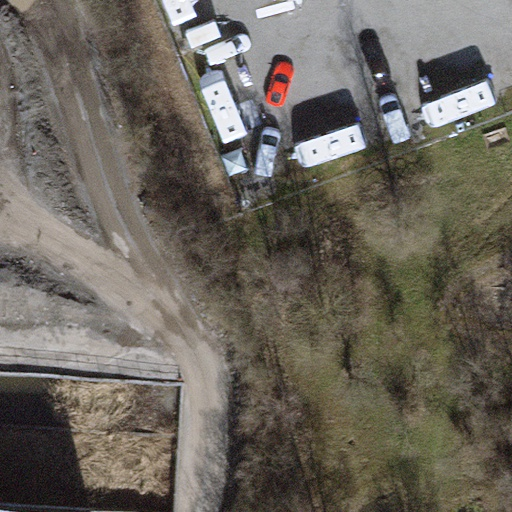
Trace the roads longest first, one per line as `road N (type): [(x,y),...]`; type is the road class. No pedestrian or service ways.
road 1 (unknown): [(52,0),(92,58),(200,377)]
road 2 (unknown): [(200,377),(0,222)]
road 3 (unknown): [(200,377),(211,456),(199,511)]
